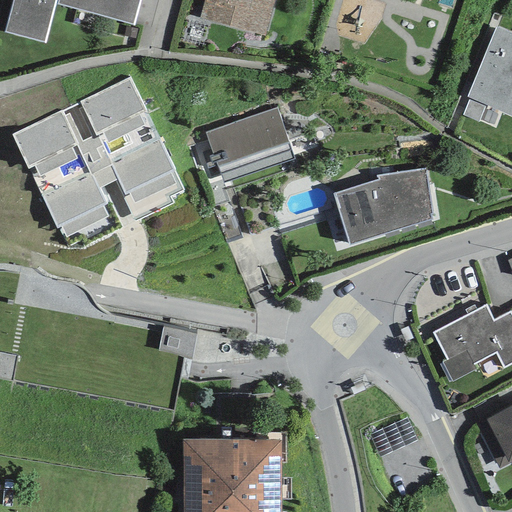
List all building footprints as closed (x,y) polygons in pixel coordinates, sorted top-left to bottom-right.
[(12,0),(4,32),(46,43),(56,4),(134,24),(140,0),(12,0)] [(264,36),(273,0),(204,0),(200,18),(264,36)] [(511,33),(495,27),(467,97),(511,117),(511,33)] [(81,249),(122,228),(103,186),(115,180),(135,220),(172,202),(169,196),(184,189),(175,171),(130,78),(10,135),(27,170),(29,169),(56,229),(58,228),(68,248),(81,249)] [(462,115),(478,122),(485,107),(468,100),(462,115)] [(223,183),(294,159),(277,107),(205,132),(208,140),(195,145),(208,180),(221,175),(223,183)] [(378,179),(334,194),(350,245),(433,218),(425,169),(377,175),(378,179)] [(0,378),(172,409),(179,370),(183,352),(191,351),(197,326),(114,314),(104,310),(96,305),(92,298),(88,292),(82,287),(74,284),(19,274),(7,272),(0,271),(0,378)] [(485,305),(432,333),(446,360),(442,362),(452,381),(476,369),(473,363),(496,351),(504,367),(511,362),(511,315),(510,311),(493,320),(485,305)] [(486,383),(506,374),(500,361),(481,370),(486,383)] [(508,463),(511,461),(511,406),(486,419),(476,424),(499,467),(508,463)] [(182,511),(281,511),(283,440),(183,438),(182,511)]
